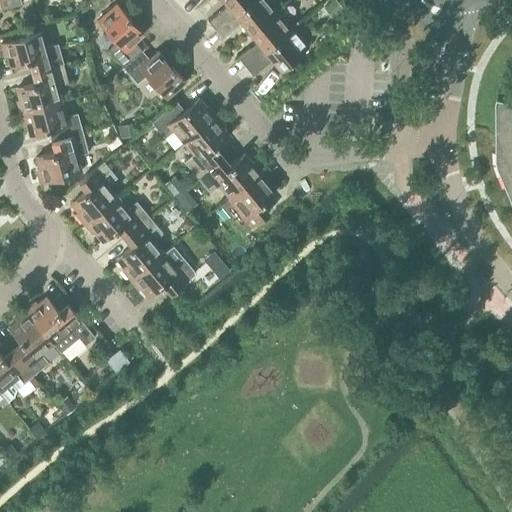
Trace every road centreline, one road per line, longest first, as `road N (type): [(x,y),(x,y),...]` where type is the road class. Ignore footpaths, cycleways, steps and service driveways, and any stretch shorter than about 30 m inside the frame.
road 1 (residential): [(149,0),(281,155),(445,141)]
road 2 (residential): [(445,141),(472,236),(511,289)]
road 3 (residential): [(135,328),(68,248),(48,241)]
road 4 (residential): [(48,241),(45,223),(16,192),(0,132)]
